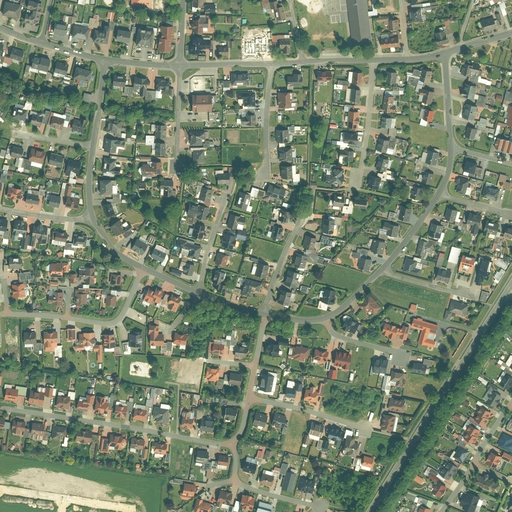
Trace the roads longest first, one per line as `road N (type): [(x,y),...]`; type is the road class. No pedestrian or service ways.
road 1 (secondary): [(369,511),(511,284)]
road 2 (residential): [(0,407),(231,444)]
road 3 (residential): [(142,268),(122,316),(110,324),(0,314)]
road 4 (residential): [(511,405),(440,511)]
road 5 (residential): [(375,60),(353,184)]
road 6 (residential): [(231,444),(242,485),(320,507)]
road 7 (residential): [(249,401),(367,429)]
